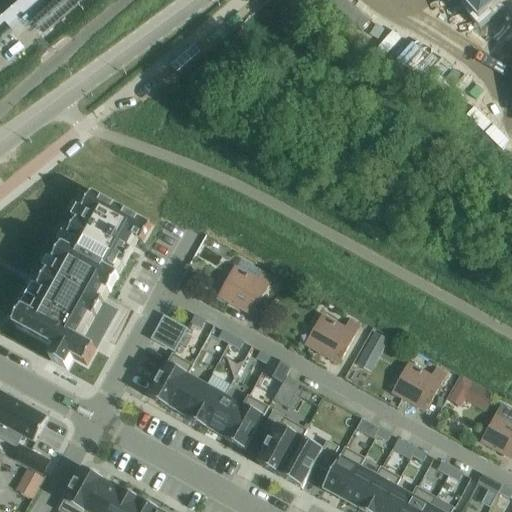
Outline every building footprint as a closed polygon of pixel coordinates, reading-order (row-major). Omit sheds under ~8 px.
[(70,0),(57,0),(33,22),(43,34),(75,6),(70,0)] [(511,0),(453,0),(496,46),(511,30),(511,0)] [(23,312),(15,328),(58,351),(51,363),(67,371),(73,360),(87,368),(96,352),(92,350),(99,337),(103,340),(118,312),(104,305),(103,304),(99,302),(105,291),(109,294),(110,295),(112,292),(117,282),(119,279),(118,278),(113,276),(134,239),(139,242),(143,244),(152,228),(92,195),(84,211),(90,215),(84,225),(78,222),(69,237),(76,241),(70,252),(63,248),(55,264),(61,267),(55,278),(49,274),(40,290),(46,294),(33,317),(23,312)] [(236,270),(228,283),(238,288),(230,304),(253,317),(274,280),(263,274),(259,282),(236,270)] [(195,317),(191,324),(202,330),(206,323),(195,317)] [(165,318),(152,341),(175,353),(187,331),(166,319),(165,318)] [(317,353),(340,365),(361,328),(351,323),(347,331),(323,318),(316,331),(326,337),(317,353)] [(223,333),(219,340),(230,346),(233,339),(223,333)] [(375,333),(367,348),(381,356),(389,341),(375,333)] [(233,339),(230,346),(240,351),(244,344),(233,339)] [(261,353),(257,360),(267,366),(271,359),(261,353)] [(173,357),(149,399),(170,409),(187,377),(188,377),(193,368),(173,357)] [(272,360),(264,374),(282,385),(291,370),(272,360)] [(403,379),(394,395),(404,401),(427,414),(448,377),(438,371),(434,379),(410,366),(403,379)] [(187,377),(170,409),(170,410),(188,419),(189,420),(206,387),(188,377),(187,377)] [(287,379),(280,390),(294,397),(300,386),(294,383),(287,379)] [(471,386),(464,400),(486,413),(494,398),(495,396),(472,384),(471,386)] [(188,419),(187,420),(207,432),(208,430),(207,430),(225,398),(206,387),(189,420),(188,419)] [(0,392),(0,424),(22,437),(34,444),(48,419),(0,392)] [(225,398),(207,430),(208,430),(226,440),(226,441),(244,408),(243,408),(225,398)] [(226,440),(225,441),(245,452),(269,410),(249,398),(243,408),(244,408),(226,441),(226,440)] [(499,415),(492,428),(502,434),(493,450),(511,460),(511,411),(504,407),(499,415)] [(272,443),(259,466),(281,479),(302,440),(302,441),(307,432),(274,414),(261,437),(272,443)] [(372,427),(366,438),(374,442),(380,431),(372,427)] [(381,431),(377,438),(388,444),(391,437),(381,431)] [(302,440),(281,479),(302,491),(316,467),(326,473),(339,450),(328,444),(323,452),(302,441),(302,440)] [(399,441),(392,452),(410,462),(413,458),(417,451),(406,445),(399,441)] [(23,447),(15,462),(43,477),(51,463),(23,447)] [(346,450),(323,491),(342,501),(360,469),(361,469),(365,461),(346,450)] [(417,451),(413,458),(423,464),(427,457),(417,451)] [(442,465),(438,472),(448,477),(452,470),(442,465)] [(360,469),(342,501),(360,511),(378,479),(377,478),(361,469),(360,469)] [(84,470),(60,511),(85,511),(103,481),(103,482),(104,481),(84,470)] [(378,479),(360,511),(361,511),(382,511),(396,489),(401,481),(382,470),(377,478),(378,479)] [(452,470),(448,477),(459,483),(463,476),(452,470)] [(27,472),(16,492),(31,501),(36,492),(43,481),(27,472)] [(478,485),(477,487),(497,497),(502,487),(483,476),(478,485)] [(103,481),(85,511),(110,511),(122,492),(121,492),(103,482),(103,481)] [(511,492),(503,488),(499,495),(510,501),(511,496),(511,492)] [(396,489),(382,511),(406,511),(413,499),(413,498),(396,489)] [(122,492),(110,511),(135,511),(141,501),(122,490),(121,492),(122,492)] [(413,499),(406,511),(429,511),(431,509),(432,509),(437,500),(417,490),(413,498),(413,499)] [(160,511),(141,501),(135,511),(160,511)]
